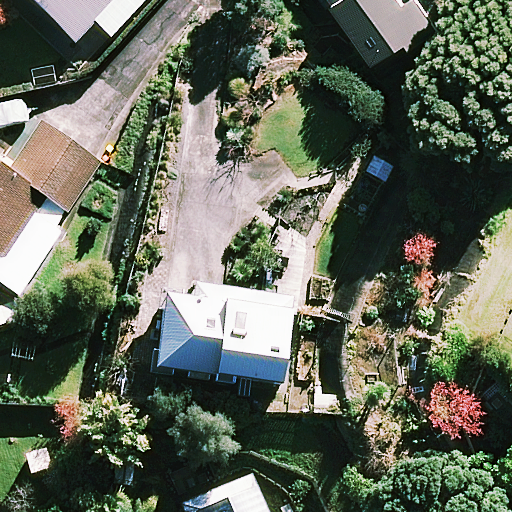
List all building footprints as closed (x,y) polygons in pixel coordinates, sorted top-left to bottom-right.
[(36,0),(74,36),(93,16),(109,32),(140,0),(36,0)] [(317,0),(326,14),(344,3),(374,51),(458,0),(317,0)] [(0,280),(20,293),(51,245),(22,226),(30,215),(54,231),(101,159),(36,116),(5,164),(0,160),(0,280)] [(287,291),(157,285),(153,368),(282,375),(287,291)] [(269,511),(254,473),(181,502),(184,511),(269,511)]
